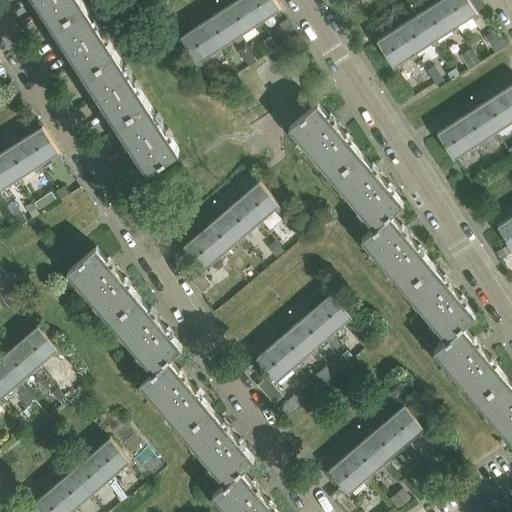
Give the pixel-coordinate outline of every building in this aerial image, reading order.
[(38,0),(56,27),(87,7),(82,0),(38,0)] [(262,26),(260,22),(246,0),(235,0),(222,9),(239,35),(254,25),(258,30),(262,26)] [(275,0),(246,0),(260,22),(275,12),(279,16),(283,12),(275,0)] [(457,25),(440,0),(439,0),(420,13),(436,39),(451,29),(454,33),(459,29),(457,25)] [(469,0),(440,0),(457,25),(471,16),(475,20),(480,16),(469,0)] [(56,27),(86,73),(116,52),(87,7),(56,27)] [(222,9),(202,22),(219,48),(233,39),(237,43),(242,39),(239,35),(222,9)] [(420,13),(400,26),(416,51),(430,43),(434,47),(439,43),(436,39),(420,13)] [(221,52),(219,48),(202,22),(181,36),(198,62),(213,52),(216,56),(221,52)] [(419,55),(416,51),(400,26),(379,40),(395,65),(410,55),(414,60),(419,55)] [(86,73),(117,121),(148,100),(116,52),(86,73)] [(511,85),(500,93),(511,111),(511,85)] [(511,111),(500,93),(480,106),(496,132),(510,122),(511,124),(511,111)] [(179,149),(148,100),(117,121),(149,169),(179,149)] [(290,127),(333,177),(361,152),(319,102),(290,127)] [(480,106),(459,119),(476,144),(490,135),(494,140),(499,136),(496,132),(480,106)] [(479,148),(476,144),(459,119),(439,132),(455,158),(470,148),(474,153),(479,148)] [(43,126),(22,139),(39,165),(53,155),(57,160),(62,156),(43,126)] [(22,139),(1,153),(18,178),(33,169),(36,173),(41,169),(39,165),(22,139)] [(361,152),(333,177),(375,227),(391,214),(404,202),(361,152)] [(21,182),(18,178),(1,153),(0,153),(0,190),(12,182),(16,187),(21,182)] [(261,181),(260,181),(242,197),(262,220),(275,209),(279,212),(284,208),(261,181)] [(242,197),(223,213),(243,236),(256,225),(260,229),(265,224),(262,220),(242,197)] [(243,236),(223,213),(204,229),(224,253),(237,241),(242,245),(246,240),(243,236)] [(433,263),(391,214),(375,227),(372,230),(362,239),(404,288),(433,263)] [(511,216),(499,225),(511,245),(511,216)] [(227,256),(224,253),(204,229),(185,245),(200,263),(203,267),(205,269),(218,257),(222,261),(227,256)] [(140,295),(129,282),(98,245),(69,270),(111,320),(140,295)] [(200,269),(203,267),(200,263),(197,265),(195,264),(185,273),(202,293),(212,284),(200,269)] [(476,313),(433,263),(404,288),(447,338),(463,324),(476,313)] [(333,292),(332,293),(314,308),(334,332),(347,320),(352,324),(356,319),(333,292)] [(111,320),(154,370),(170,357),(183,346),(140,295),(111,320)] [(314,308),(295,325),(315,348),(328,336),(333,340),(337,335),(334,332),(314,308)] [(434,349),(477,400),(506,375),(463,324),(447,338),(434,349)] [(38,325),(20,341),(40,364),(52,353),(57,357),(61,352),(38,325)] [(315,348),(295,325),(276,341),(296,364),(310,352),(314,356),(318,351),(315,348)] [(43,368),(40,364),(20,341),(1,358),(21,380),(34,369),(39,372),(43,368)] [(299,368),(296,364),(276,341),(257,357),(272,374),(276,378),(277,380),(290,369),(295,372),(299,368)] [(212,407),(170,357),(154,370),(140,382),(183,432),(212,407)] [(21,380),(1,358),(0,358),(0,393),(2,396),(15,385),(20,389),(24,384),(21,380)] [(272,381),(276,378),(272,374),(269,377),(268,376),(258,384),(274,404),(284,395),(272,381)] [(511,381),(506,375),(477,400),(507,435),(511,440),(511,381)] [(405,404),(386,420),(406,443),(419,432),(424,435),(428,431),(405,404)] [(255,457),(212,407),(183,432),(226,482),(242,469),(255,457)] [(386,420),(367,436),(387,459),(400,448),(405,452),(409,447),(406,443),(386,420)] [(387,459),(367,436),(348,452),(368,476),(382,464),(386,468),(390,463),(387,459)] [(111,437),(93,453),(112,475),(125,464),(130,468),(134,463),(111,437)] [(371,479),(368,476),(348,452),(330,468),(344,486),(348,490),(349,492),(362,480),(367,484),(371,479)] [(116,479),(112,475),(93,453),(74,469),(94,492),(107,480),(111,484),(116,479)] [(94,492),(74,469),(55,485),(75,508),(88,496),(93,500),(97,495),(94,492)] [(213,493),(228,511),(278,511),(242,469),(226,482),(213,493)] [(44,511),(77,511),(78,511),(75,508),(55,485),(36,502),(44,511)] [(344,492),(348,490),(344,486),(341,488),(340,486),(329,496),(343,511),(350,511),(357,507),(344,492)]
